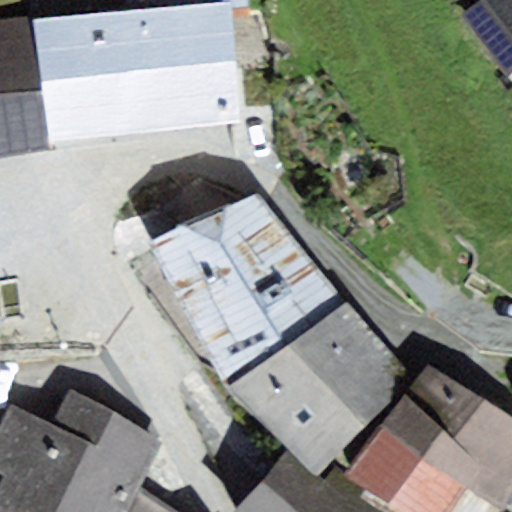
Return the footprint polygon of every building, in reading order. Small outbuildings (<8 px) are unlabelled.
[(511,0),(491,0),(464,23),(511,79),(511,0)] [(230,3),(36,17),(45,146),(240,131),(230,3)] [(45,146),(36,17),(0,19),(0,161),(47,157),(45,146)] [(226,392),(339,303),(255,200),(197,227),(154,248),(226,392)] [(407,384),(339,303),(226,392),(316,477),(407,384)] [(511,490),(511,417),(430,366),(385,436),(468,489),(501,508),(511,490)] [(57,435),(5,412),(0,423),(0,511),(131,511),(163,442),(72,401),(57,435)] [(454,511),(468,489),(385,436),(351,489),(382,511),(454,511)] [(360,511),(346,503),(340,511),(330,511),(278,462),(238,511),(360,511)] [(468,489),(454,511),(498,511),(501,508),(468,489)]
